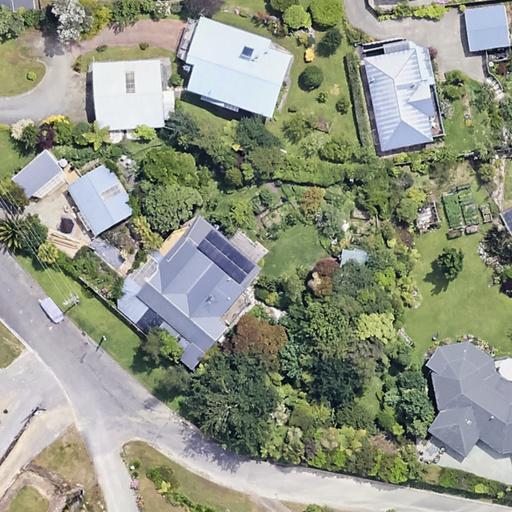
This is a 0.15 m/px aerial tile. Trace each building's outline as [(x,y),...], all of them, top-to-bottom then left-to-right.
[(29,0),(0,0),(0,11),(30,9),(29,0)] [(504,5),(464,8),(468,50),(507,47),(504,5)] [(273,119),(292,58),(270,51),(273,42),(200,20),(197,30),(186,27),(180,48),(194,52),(182,91),(273,119)] [(426,46),(362,58),(380,150),(431,141),(427,117),(434,116),(428,84),(433,83),(426,46)] [(162,126),(159,58),(93,61),(95,128),(162,126)] [(62,168),(43,145),(12,171),(31,194),(62,168)] [(135,211),(104,159),(60,185),(91,237),(135,211)] [(430,201),(402,213),(410,232),(438,220),(430,201)] [(262,270),(200,216),(162,259),(151,249),(120,284),(201,355),(226,327),(218,320),(262,270)] [(511,359),(508,357),(501,366),(466,342),(437,347),(429,362),(437,416),(428,429),(466,456),(477,439),(503,458),(510,449),(511,450),(511,359)]
